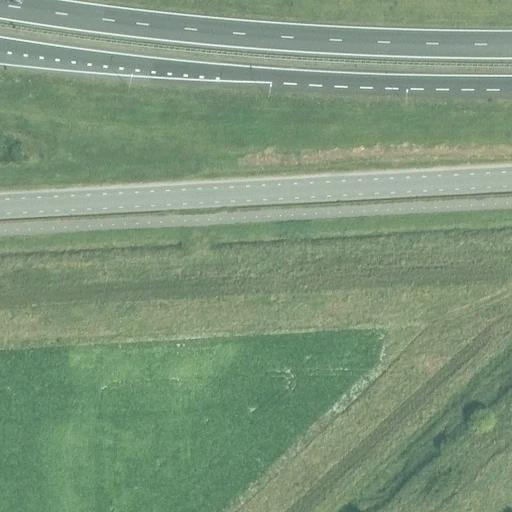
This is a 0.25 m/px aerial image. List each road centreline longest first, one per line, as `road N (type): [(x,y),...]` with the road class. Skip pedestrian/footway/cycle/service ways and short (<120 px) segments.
road 1 (trunk): [(511,45),(250,35),(0,5)]
road 2 (trunk): [(0,46),(263,75),(511,84)]
road 3 (secondary): [(0,204),(511,176)]
